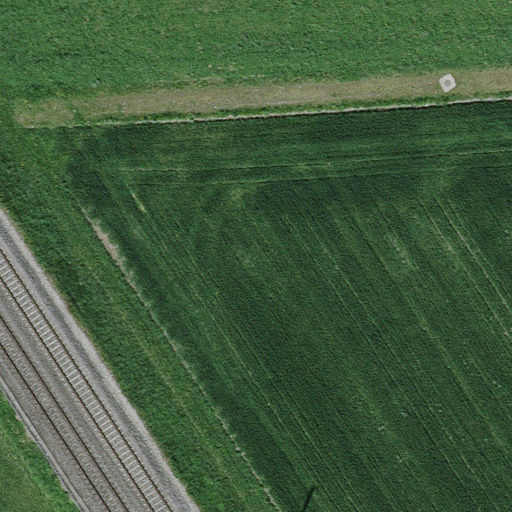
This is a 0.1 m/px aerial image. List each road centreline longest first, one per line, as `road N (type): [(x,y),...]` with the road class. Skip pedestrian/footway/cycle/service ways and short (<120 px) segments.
road 1 (track): [(0,118),(3,124),(511,83)]
road 2 (track): [(244,511),(3,124)]
